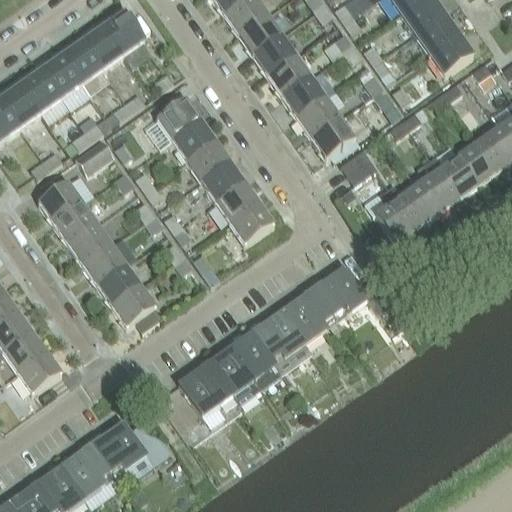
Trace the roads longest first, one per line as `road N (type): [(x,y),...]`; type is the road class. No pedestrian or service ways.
road 1 (residential): [(158,0),(319,229)]
road 2 (residential): [(104,380),(319,229)]
road 3 (residential): [(104,380),(0,231)]
road 4 (residential): [(0,453),(104,380)]
